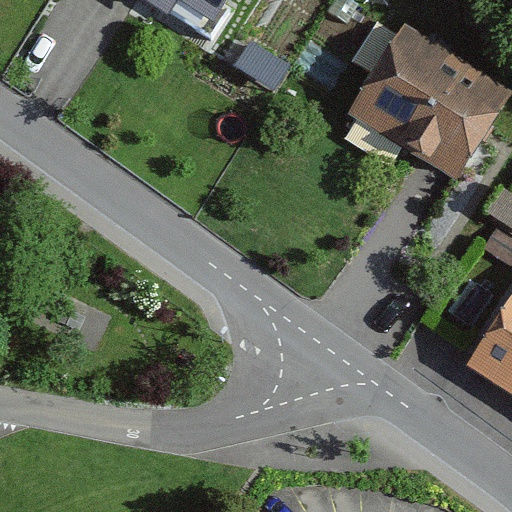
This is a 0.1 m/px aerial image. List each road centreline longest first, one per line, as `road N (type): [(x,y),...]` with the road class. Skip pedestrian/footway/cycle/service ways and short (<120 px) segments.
road 1 (residential): [(320,344),(0,113)]
road 2 (residential): [(320,344),(287,387),(222,425),(162,430),(0,403)]
road 3 (residential): [(511,494),(320,344)]
